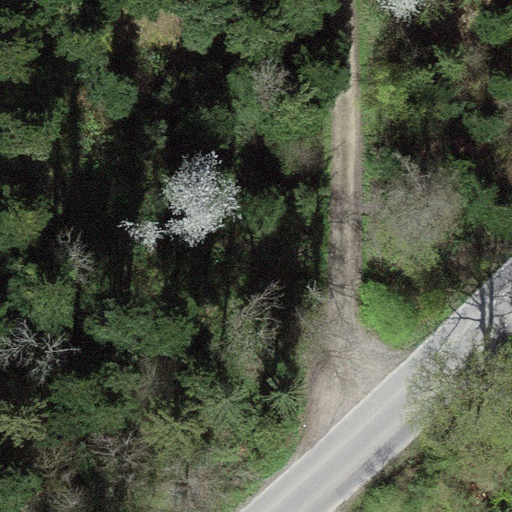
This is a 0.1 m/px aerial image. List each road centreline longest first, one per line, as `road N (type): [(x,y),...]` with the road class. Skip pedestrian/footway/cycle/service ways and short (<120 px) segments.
road 1 (track): [(340,0),(349,455)]
road 2 (tertiary): [(285,511),(511,292)]
